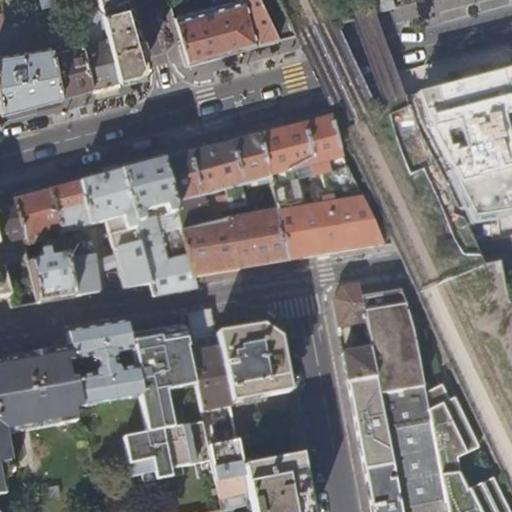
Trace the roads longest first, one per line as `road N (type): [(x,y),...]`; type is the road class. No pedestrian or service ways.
road 1 (tertiary): [(180,114),(511,25)]
road 2 (residential): [(0,330),(303,278)]
road 3 (residential): [(344,511),(303,278)]
road 4 (residential): [(303,278),(511,245)]
road 5 (tertiary): [(0,161),(180,114)]
road 6 (residential): [(142,0),(180,114)]
